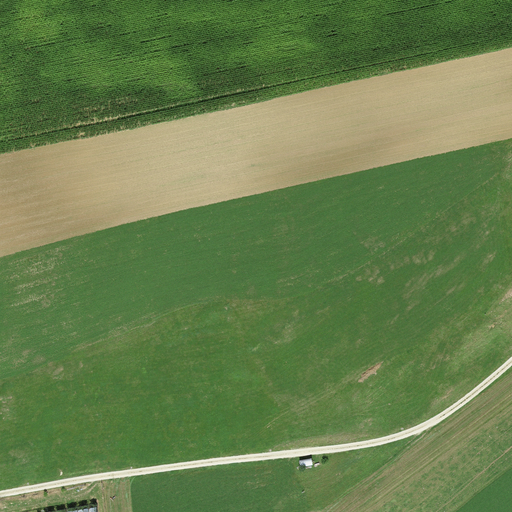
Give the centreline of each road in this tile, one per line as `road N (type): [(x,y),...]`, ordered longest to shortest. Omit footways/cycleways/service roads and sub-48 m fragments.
road 1 (track): [(511,358),(437,420),(378,443),(0,495)]
road 2 (track): [(511,164),(272,301)]
road 3 (track): [(335,511),(437,420)]
